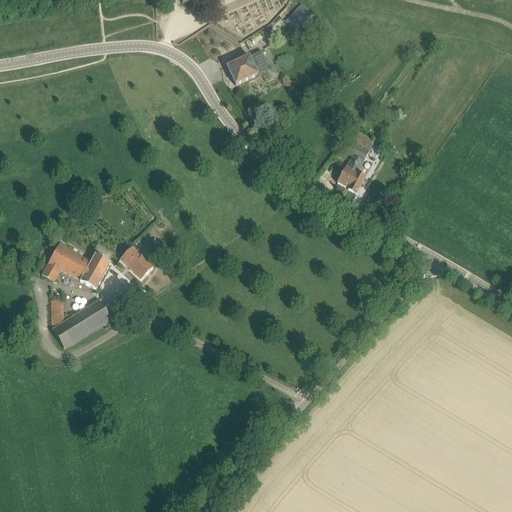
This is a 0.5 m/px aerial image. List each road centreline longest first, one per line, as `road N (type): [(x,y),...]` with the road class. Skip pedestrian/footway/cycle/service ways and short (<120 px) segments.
road 1 (tertiary): [(436,259),(292,178),(245,140),(192,68),(170,52),(128,45),(0,65)]
road 2 (unclassified): [(0,267),(41,283),(43,329),(60,354),(153,321),(308,400)]
road 3 (unclassified): [(308,400),(436,259)]
road 4 (unclassified): [(207,511),(308,400)]
